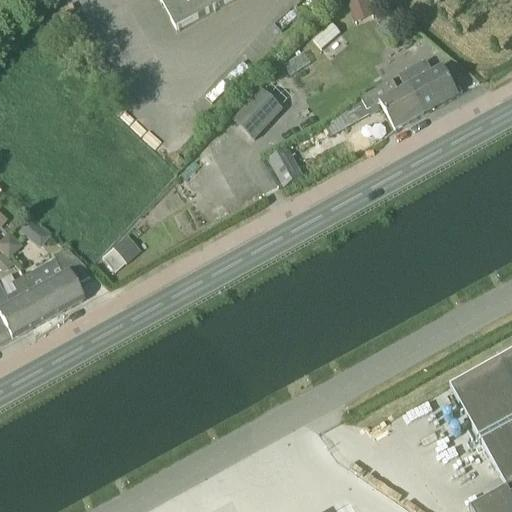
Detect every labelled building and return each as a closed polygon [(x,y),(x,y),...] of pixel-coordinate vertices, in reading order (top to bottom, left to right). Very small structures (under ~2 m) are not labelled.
[(157,0),(176,34),(238,0),(157,0)] [(366,0),(350,0),(346,2),(352,19),(370,12),(366,0)] [(404,89),(398,93),(407,88),(423,116),(457,97),(442,68),(431,73),(426,63),(398,78),(404,89)] [(379,106),(394,132),(423,116),(407,88),(398,93),(392,82),(359,100),(366,113),(379,106)] [(282,111),(261,92),(232,123),(253,143),(282,111)] [(287,152),(268,162),(284,190),(302,179),(287,152)] [(126,238),(111,251),(124,266),(125,266),(139,254),(126,238)] [(54,262),(22,279),(31,294),(32,294),(41,311),(56,303),(61,314),(81,303),(66,275),(80,267),(63,251),(51,258),(54,262)] [(22,279),(13,284),(10,277),(4,280),(31,331),(61,314),(56,303),(41,311),(32,294),(31,294),(22,279)] [(0,347),(31,331),(4,280),(0,282),(0,347)] [(511,511),(511,354),(450,389),(507,493),(472,511),(511,511)]
